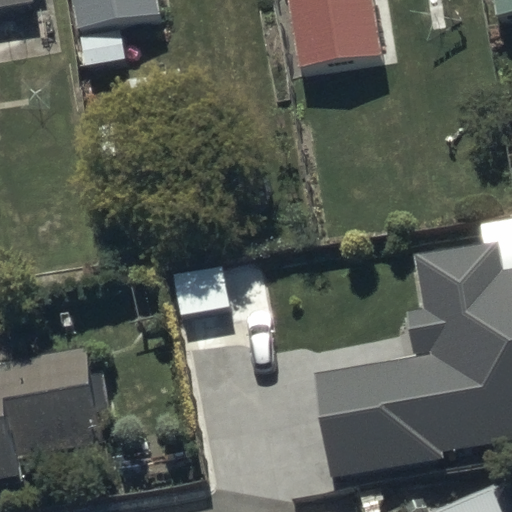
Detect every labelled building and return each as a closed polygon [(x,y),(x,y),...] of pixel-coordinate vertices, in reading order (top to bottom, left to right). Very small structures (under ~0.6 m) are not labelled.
[(158,0),(75,0),(83,42),(164,28),(158,0)] [(393,62),(382,0),(301,0),(294,1),(307,77),(393,62)] [(511,10),(511,0),(496,0),(498,12),(511,10)] [(511,443),(511,270),(507,272),(503,242),(419,256),(428,308),(408,311),(415,354),(318,369),(336,476),(447,458),(447,454),(511,443)] [(192,326),(237,319),(231,276),(186,283),(192,326)] [(0,481),(28,476),(24,458),(106,442),(87,348),(0,364),(0,481)] [(511,511),(511,483),(445,511),(511,511)]
